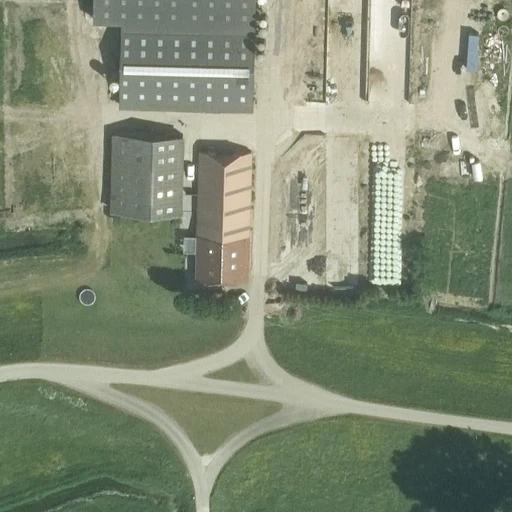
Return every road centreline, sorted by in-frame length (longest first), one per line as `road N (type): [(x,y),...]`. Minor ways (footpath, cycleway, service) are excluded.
road 1 (unclassified): [(68,373),(170,431),(203,491),(231,446),(248,435),(337,405)]
road 2 (unclassified): [(337,405),(68,373)]
road 3 (unclassified): [(511,430),(337,405)]
